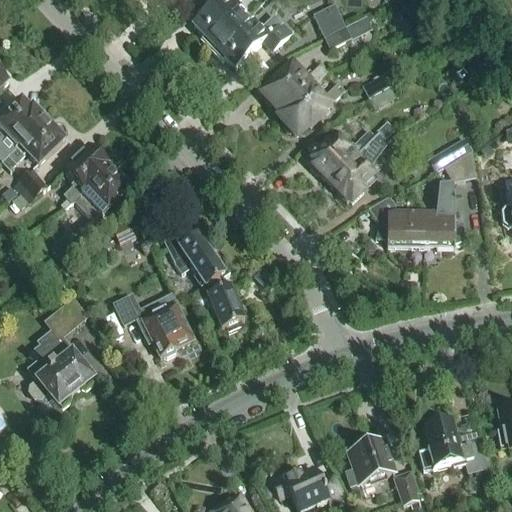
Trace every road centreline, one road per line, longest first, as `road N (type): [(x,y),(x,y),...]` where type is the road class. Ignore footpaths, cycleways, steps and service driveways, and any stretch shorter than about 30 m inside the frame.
road 1 (residential): [(340,362),(294,258),(53,0)]
road 2 (tertiary): [(340,362),(191,426),(85,511)]
road 3 (tertiary): [(340,362),(511,327)]
